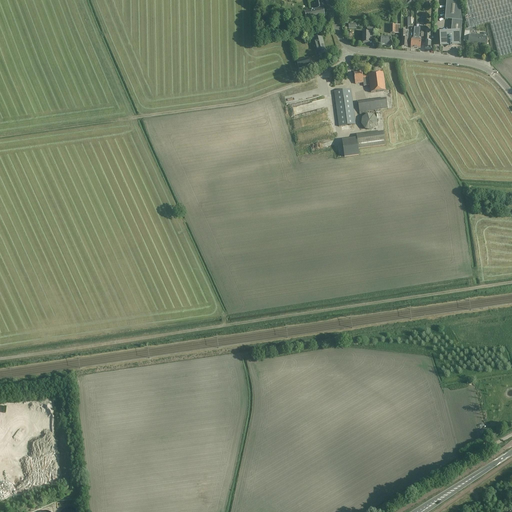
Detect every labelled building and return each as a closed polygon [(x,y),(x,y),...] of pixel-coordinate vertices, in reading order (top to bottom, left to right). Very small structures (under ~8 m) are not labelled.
[(325,18),(324,12),(323,8),(325,8),(323,0),(315,0),(317,10),(306,12),(308,21),(325,18)] [(459,41),(460,41),(462,21),(459,1),(447,0),(446,0),(445,20),(452,21),(451,34),(441,35),(442,45),(449,45),(450,46),(452,45),(459,44),(459,41)] [(511,0),(463,0),(468,16),(465,17),(468,29),(476,27),(489,23),(493,36),(499,58),(511,54),(511,0)] [(390,34),(395,34),(400,34),(400,25),(390,25),(390,34)] [(487,47),(488,38),(484,37),(485,36),(476,35),(476,27),(468,29),(465,29),(464,42),(467,42),(467,44),(468,44),(468,45),(487,47)] [(363,33),(363,43),(370,43),(370,37),(373,37),(373,28),(367,28),(367,33),(363,33)] [(381,38),(380,46),(391,47),(391,37),(388,37),(388,38),(381,38)] [(318,52),(319,55),(325,54),(324,50),(322,42),(323,42),(322,38),(314,40),(317,52),(318,52)] [(310,66),(308,58),(297,61),(299,69),(310,66)] [(354,74),(355,81),(363,80),(364,87),(370,86),(371,93),(385,91),(383,73),(368,75),(368,76),(363,76),(362,73),(354,74)] [(351,89),(334,92),(339,127),(355,125),(351,89)] [(367,111),(388,108),(386,99),(358,102),(360,115),(368,114),(367,111)] [(367,114),(362,118),(361,124),(365,130),(371,130),(377,126),(378,120),(374,115),(367,114)] [(386,145),(384,135),(357,139),(358,143),(359,148),(386,145)] [(344,157),(360,155),(359,148),(358,143),(343,145),(344,157)]
